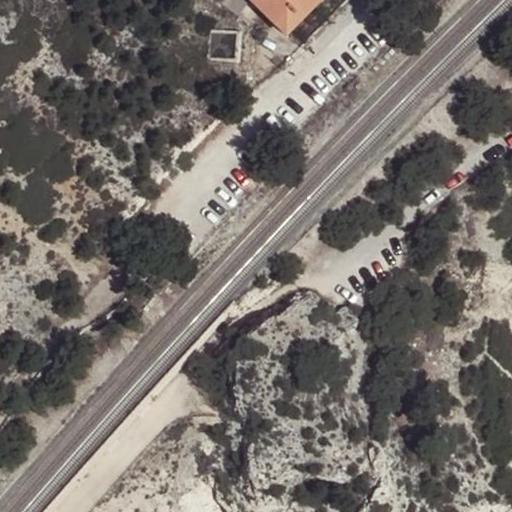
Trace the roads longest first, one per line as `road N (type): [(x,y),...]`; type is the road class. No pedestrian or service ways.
road 1 (unclassified): [(139,249),(371,0)]
road 2 (unclassified): [(511,125),(328,273)]
